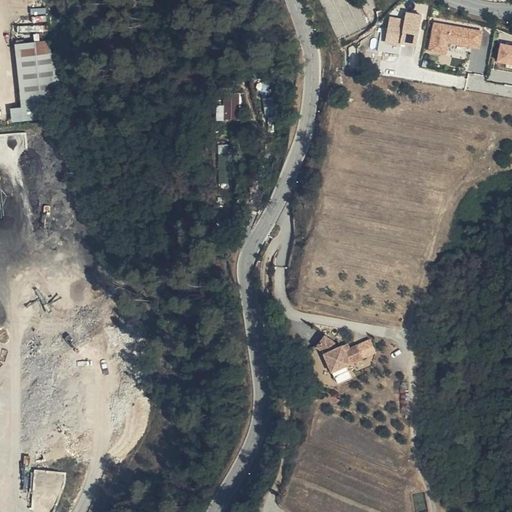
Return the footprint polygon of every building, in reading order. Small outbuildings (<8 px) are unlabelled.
[(419,45),(424,12),(406,10),(405,16),(391,14),(387,41),(419,45)] [(448,54),(450,43),(481,48),(484,28),(434,20),(429,51),(448,54)] [(9,113),(11,127),(62,120),(51,38),(10,44),(19,112),(9,113)] [(511,63),(511,42),(501,40),(497,59),(511,63)] [(214,85),(215,100),(230,99),(228,83),(214,85)] [(230,99),(215,100),(216,117),(232,116),(230,99)] [(337,354),(332,345),(327,348),(325,343),(315,336),(307,347),(315,354),(324,373),(355,357),(348,344),(339,349),(341,352),(337,354)] [(360,338),(348,344),(355,357),(367,351),(360,338)] [(337,343),(332,345),(337,354),(341,352),(339,349),(337,343)]
